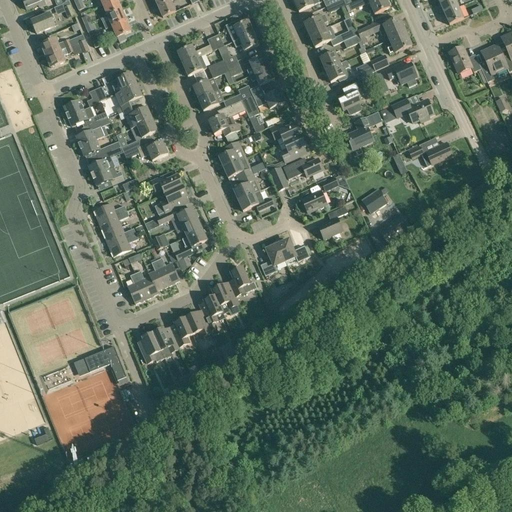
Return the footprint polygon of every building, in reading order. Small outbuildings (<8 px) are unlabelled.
[(40,8),(45,6),(42,0),(22,0),(27,11),(39,6),(40,8)] [(115,0),(103,5),(108,17),(122,11),(117,0),(115,0)] [(319,4),(317,0),(311,0),(297,0),(294,2),(299,14),(314,7),(314,6),(319,4)] [(351,12),(368,5),(365,0),(362,0),(348,6),(351,12)] [(377,0),(369,4),(375,16),(390,9),(385,0),(377,0)] [(445,0),(439,3),(444,15),(458,8),(454,0),(445,0)] [(171,1),(158,7),(163,18),(176,13),(171,1)] [(331,14),(345,7),(343,1),(328,8),(331,14)] [(81,2),(75,4),(79,11),(85,9),(81,2)] [(68,20),(75,17),(70,6),(63,9),(68,20)] [(483,11),(481,6),(472,11),(474,15),(483,11)] [(348,13),(346,7),(341,9),(346,21),(351,19),(348,13)] [(458,8),(444,15),(449,26),(464,20),(458,8)] [(107,30),(113,28),(126,22),(122,11),(108,17),(102,19),(107,30)] [(32,23),(37,35),(55,27),(52,21),(50,15),(32,23)] [(85,27),(91,24),(88,17),(82,19),(85,27)] [(304,26),(310,37),(326,30),(323,24),(321,18),(304,26)] [(387,35),(389,41),(406,33),(400,20),(383,28),(378,30),(379,31),(382,37),(387,35)] [(233,43),(254,34),(249,22),(243,24),(241,21),(232,25),(233,29),(236,35),(231,38),(233,43)] [(131,33),(126,22),(113,28),(117,39),(131,33)] [(94,31),(91,24),(85,27),(88,33),(94,31)] [(72,28),(75,34),(81,32),(78,26),(72,28)] [(359,36),(360,39),(375,32),(372,26),(357,32),(359,36)] [(326,30),(310,37),(315,49),(331,42),(326,30)] [(345,42),(359,36),(357,32),(356,30),(351,32),(343,36),(345,42)] [(412,47),(406,33),(389,41),(392,47),(387,49),(390,56),(395,54),(396,55),(412,47)] [(259,46),(254,34),(233,43),(236,49),(242,47),(244,52),(259,46)] [(511,34),(501,39),(503,45),(508,54),(502,57),(501,57),(507,70),(506,70),(508,75),(511,72),(511,34)] [(219,36),(213,38),(218,50),(224,47),(219,36)] [(60,51),(85,41),(83,37),(70,42),(69,41),(58,45),(60,51)] [(347,49),(359,44),(361,43),(358,37),(344,44),(347,49)] [(210,47),(195,53),(193,47),(177,54),(182,66),(198,59),(201,57),(218,50),(213,38),(207,41),(210,47)] [(41,46),(46,57),(60,51),(58,45),(55,40),(41,46)] [(100,40),(93,43),(95,49),(102,46),(100,40)] [(85,41),(60,51),(46,57),(51,69),(65,63),(63,57),(74,53),(75,55),(82,53),(82,55),(89,52),(85,41)] [(362,56),(366,54),(367,54),(366,52),(362,43),(361,43),(359,44),(361,49),(359,50),(362,56)] [(492,77),(506,70),(507,70),(501,57),(502,57),(497,47),(497,46),(481,54),(485,63),(488,69),(482,72),(487,84),(494,81),(492,77)] [(473,74),(481,71),(480,69),(479,66),(474,56),(467,59),(462,48),(448,55),(458,76),(471,70),(473,74)] [(224,62),(226,67),(233,64),(238,62),(235,56),(229,59),(227,54),(221,57),(224,62)] [(320,61),(325,73),(341,66),(336,54),(320,61)] [(371,63),(374,71),(389,64),(385,56),(371,63)] [(198,59),(182,66),(188,78),(203,71),(207,69),(201,57),(198,59)] [(249,77),(269,68),(264,57),(249,63),(252,70),(247,72),(249,77)] [(226,67),(224,62),(208,69),(211,74),(226,67)] [(341,66),(325,73),(331,84),(339,81),(340,83),(349,78),(346,70),(349,68),(346,63),(341,66)] [(374,71),(371,63),(370,63),(364,66),(356,70),(359,76),(360,76),(361,79),(373,74),(375,73),(374,71)] [(226,67),(231,79),(238,75),(233,64),(226,67)] [(414,80),(417,79),(410,65),(405,68),(406,69),(400,71),(398,66),(385,72),(389,82),(396,79),(400,87),(405,84),(407,84),(409,88),(416,85),(414,80)] [(231,79),(226,67),(211,74),(213,80),(224,75),(229,86),(233,84),(231,79)] [(275,80),(269,68),(249,77),(252,83),(257,81),(259,87),(275,80)] [(122,94),(138,87),(132,74),(116,82),(111,84),(116,96),(122,94)] [(373,74),(361,79),(362,81),(368,85),(376,81),(373,74)] [(198,100),(213,93),(218,91),(215,85),(211,87),(208,82),(192,89),(198,100)] [(345,95),(337,99),(343,112),(346,111),(349,117),(351,118),(361,114),(362,112),(359,105),(361,104),(356,92),(358,91),(355,84),(342,90),(345,95)] [(136,107),(134,102),(143,98),(138,87),(122,94),(116,96),(121,107),(124,113),(136,107)] [(241,102),(253,97),(250,92),(250,91),(248,87),(238,92),(240,95),(239,96),(241,102)] [(96,91),(101,103),(107,100),(101,88),(96,91)] [(88,102),(91,109),(102,104),(101,103),(96,91),(90,93),(93,100),(88,102)] [(255,102),(253,97),(241,102),(245,111),(249,120),(259,115),(256,107),(257,106),(258,108),(267,104),(270,110),(285,103),(280,91),(264,98),(255,102)] [(219,105),(213,93),(198,100),(203,112),(219,105)] [(223,103),(225,109),(241,102),(239,96),(223,103)] [(500,109),(506,106),(503,100),(497,102),(500,109)] [(391,107),(379,113),(384,122),(389,120),(396,117),(397,119),(408,114),(413,124),(419,121),(421,126),(431,121),(429,117),(433,115),(427,101),(410,109),(409,107),(406,101),(391,107)] [(68,118),(84,111),(80,102),(64,109),(68,118)] [(241,102),(225,109),(220,111),(222,117),(208,123),(213,136),(222,132),(224,138),(239,131),(236,124),(234,125),(231,118),(245,111),(241,102)] [(148,109),(139,113),(136,107),(124,113),(127,119),(132,130),(137,128),(153,121),(148,109)] [(82,124),(84,129),(87,128),(99,123),(108,119),(106,113),(97,117),(95,118),(91,109),(84,111),(68,118),(72,128),(82,124)] [(370,128),(381,123),(378,115),(366,120),(355,125),(358,132),(346,137),(353,152),(373,143),(366,129),(370,128)] [(256,117),(249,120),(254,129),(260,126),(256,117)] [(87,128),(84,129),(76,132),(78,137),(76,138),(80,148),(96,141),(105,138),(101,128),(102,128),(110,124),(108,119),(99,123),(87,128)] [(158,132),(153,121),(137,128),(132,130),(137,142),(122,149),(124,154),(140,147),(152,142),(149,136),(158,132)] [(281,138),(284,144),(301,137),(295,125),(284,130),(281,125),(270,130),(275,141),(281,138)] [(250,145),(255,143),(251,137),(245,139),(247,144),(250,145)] [(301,137),(284,144),(287,150),(281,153),(285,164),(297,159),(294,153),(306,148),(301,137)] [(110,147),(100,151),(96,141),(80,148),(85,158),(98,152),(100,158),(112,152),(122,148),(119,143),(110,147)] [(154,148),(152,142),(140,147),(124,154),(127,160),(140,155),(142,159),(150,155),(153,163),(169,156),(163,144),(154,148)] [(223,169),(246,159),(242,150),(238,143),(227,148),(230,153),(219,158),(219,160),(217,161),(220,167),(222,166),(223,169)] [(426,153),(423,155),(421,156),(427,168),(431,166),(452,157),(446,144),(439,147),(426,153)] [(420,148),(409,153),(412,160),(421,156),(423,155),(420,148)] [(114,169),(110,159),(114,158),(112,152),(100,158),(102,163),(89,168),(93,178),(109,171),(114,169)] [(393,159),(396,166),(401,163),(398,156),(393,159)] [(242,181),(253,175),(250,168),(246,159),(223,169),(228,180),(239,175),(242,181)] [(292,165),(283,169),(289,181),(297,177),(305,174),(307,178),(324,171),(318,160),(307,165),(305,159),(292,165)] [(272,165),(266,168),(267,170),(268,173),(284,166),(283,163),(275,167),(272,165)] [(186,169),(192,185),(201,181),(195,166),(186,169)] [(117,175),(114,169),(109,171),(93,178),(97,188),(111,183),(113,188),(125,182),(122,177),(121,173),(117,175)] [(281,169),(269,174),(278,194),(289,189),(281,169)] [(238,202),(260,192),(256,181),(253,175),(242,181),(244,186),(233,191),(238,202)] [(162,190),(165,196),(183,188),(178,177),(165,183),(163,177),(151,183),(156,193),(162,190)] [(325,193),(339,187),(335,179),(322,185),(325,193)] [(195,195),(203,192),(201,186),(193,189),(195,195)] [(183,188),(165,196),(167,201),(161,204),(166,215),(178,210),(189,205),(186,199),(188,198),(183,188)] [(130,191),(129,192),(124,195),(127,203),(134,200),(130,191)] [(260,192),(238,202),(243,213),(256,207),(259,212),(274,206),(271,200),(264,203),(259,193),(260,192)] [(323,209),(324,207),(327,206),(321,192),(302,201),(308,215),(319,210),(321,210),(323,209)] [(371,215),(379,210),(370,197),(363,202),(371,215)] [(94,213),(99,224),(127,213),(124,208),(115,212),(112,205),(94,213)] [(345,208),(336,212),(338,218),(348,214),(345,208)] [(165,216),(157,220),(160,226),(172,221),(176,230),(178,230),(198,220),(197,218),(199,217),(196,211),(194,212),(193,210),(178,216),(177,217),(174,218),(173,216),(171,213),(165,216)] [(127,213),(99,224),(104,236),(122,228),(119,222),(129,218),(127,213)] [(410,229),(401,216),(379,232),(388,245),(410,229)] [(343,233),(337,219),(331,221),(318,227),(324,241),(331,238),(332,240),(335,241),(341,238),(339,234),(343,233)] [(178,230),(176,230),(178,234),(183,232),(187,239),(203,231),(198,220),(178,230)] [(108,247),(136,236),(134,230),(124,234),(122,228),(104,236),(108,247)] [(180,252),(175,255),(178,262),(179,262),(183,271),(189,268),(186,261),(188,260),(187,258),(189,257),(204,250),(202,245),(208,242),(206,239),(208,238),(206,232),(205,232),(204,233),(203,231),(187,239),(183,240),(186,247),(185,248),(186,250),(180,252)] [(138,241),(136,236),(108,247),(113,259),(131,251),(129,245),(138,241)] [(152,241),(157,252),(164,249),(159,238),(152,241)] [(277,243),(285,263),(296,258),(298,264),(310,259),(305,248),(294,252),(289,241),(283,244),(283,243),(282,243),(281,243),(280,243),(279,243),(278,243),(277,243)] [(285,263),(277,243),(276,243),(276,244),(275,244),(275,245),(274,245),(274,246),(273,246),(273,247),(273,248),(272,248),(272,249),(267,251),(272,262),(261,267),(266,278),(277,273),(275,267),(285,263)] [(200,264),(203,260),(198,255),(194,258),(200,264)] [(162,260),(157,262),(169,288),(180,283),(172,265),(166,268),(162,260)] [(150,278),(158,293),(169,288),(157,262),(151,265),(155,273),(149,275),(150,278)] [(307,268),(310,273),(317,270),(315,264),(307,268)] [(236,299),(246,294),(243,288),(250,285),(242,269),(238,271),(238,269),(233,273),(231,274),(236,285),(231,288),(234,295),(236,299)] [(159,296),(158,293),(150,278),(144,281),(141,273),(135,275),(147,301),(159,296)] [(147,301),(135,275),(130,278),(134,285),(128,288),(136,306),(147,301)] [(311,278),(292,279),(293,294),(312,292),(311,278)] [(239,306),(236,299),(234,295),(228,298),(223,286),(220,288),(219,287),(214,291),(212,291),(214,296),(224,316),(230,313),(232,316),(240,312),(237,307),(239,306)] [(204,316),(207,323),(212,334),(218,332),(215,324),(225,319),(224,316),(214,296),(212,297),(208,301),(204,302),(209,313),(204,316)] [(207,323),(202,326),(197,315),(193,316),(187,317),(185,318),(193,336),(199,333),(202,339),(212,334),(207,323)] [(267,329),(274,326),(273,324),(270,316),(263,319),(267,329)] [(193,336),(185,318),(183,319),(179,323),(175,324),(180,335),(174,338),(179,349),(190,344),(187,339),(193,336)] [(153,334),(164,359),(172,356),(171,355),(180,351),(179,349),(174,338),(168,341),(163,330),(153,334)] [(164,359),(153,334),(143,339),(148,350),(142,352),(148,365),(156,362),(157,363),(164,359)] [(229,347),(222,350),(227,362),(234,359),(229,347)] [(85,360),(90,374),(91,374),(111,366),(118,382),(127,379),(118,356),(116,357),(113,350),(115,349),(114,348),(85,360)] [(83,359),(71,362),(74,372),(86,369),(83,359)] [(201,381),(196,369),(190,372),(195,384),(201,381)] [(182,398),(189,394),(185,383),(177,387),(182,398)] [(124,401),(129,399),(125,391),(120,393),(124,401)] [(175,404),(172,398),(164,402),(167,409),(175,404)]
